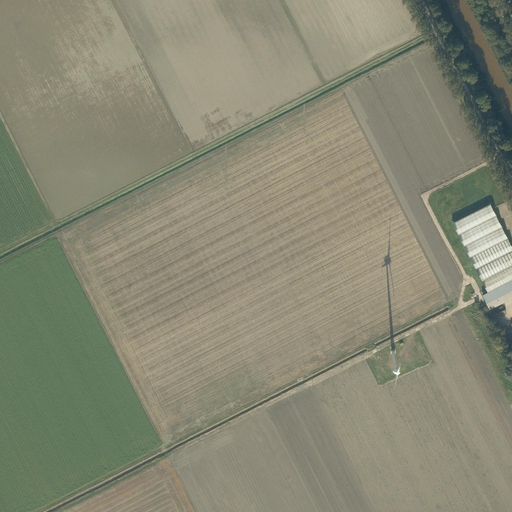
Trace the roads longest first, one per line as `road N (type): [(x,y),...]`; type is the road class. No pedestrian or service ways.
road 1 (track): [(377,349),(458,308),(465,277),(424,199),(500,156)]
road 2 (unclassified): [(511,179),(421,0)]
